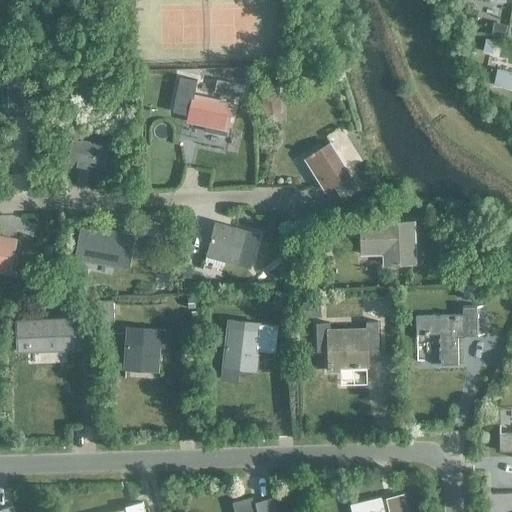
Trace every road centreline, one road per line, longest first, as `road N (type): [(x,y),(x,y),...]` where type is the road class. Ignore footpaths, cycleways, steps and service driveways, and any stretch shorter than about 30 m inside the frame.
road 1 (unclassified): [(455,511),(447,470),(420,453),(0,466)]
road 2 (residential): [(0,206),(271,198)]
